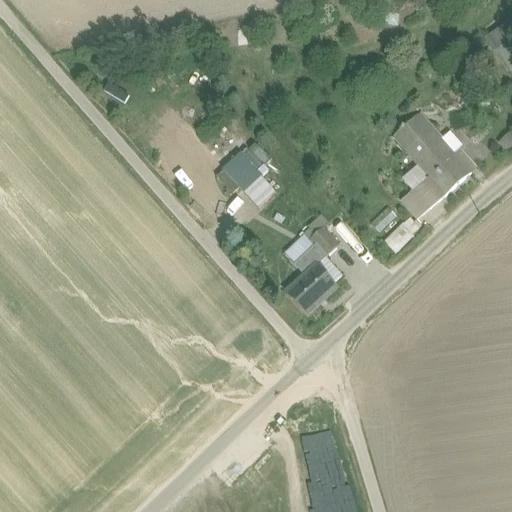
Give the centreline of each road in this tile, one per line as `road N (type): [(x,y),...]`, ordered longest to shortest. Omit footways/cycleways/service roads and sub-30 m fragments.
road 1 (unclassified): [(310,357),(0,8)]
road 2 (unclassified): [(310,357),(511,170)]
road 3 (unclassified): [(155,511),(310,357)]
road 4 (unclassified): [(379,511),(338,379),(310,357)]
